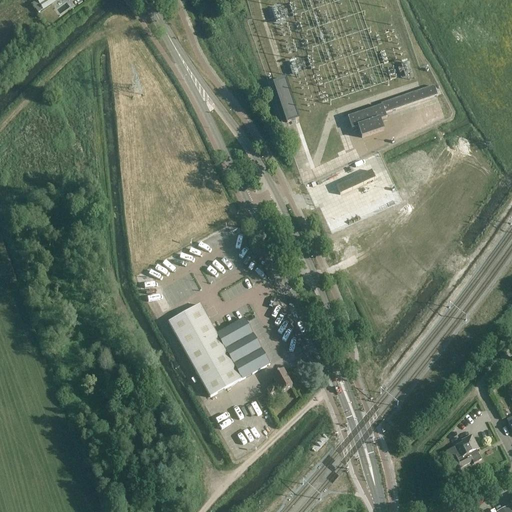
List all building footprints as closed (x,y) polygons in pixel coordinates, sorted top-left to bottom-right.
[(59,0),(36,0),(40,6),(37,8),(40,12),(43,10),(43,11),(59,0)] [(285,80),(274,84),(287,123),(298,119),(285,80)] [(435,87),(425,90),(389,103),(381,105),(382,108),(348,119),(352,131),(358,129),(362,139),(384,131),(380,121),(387,119),(385,115),(428,100),(438,97),(435,87)] [(375,180),(371,172),(336,188),(340,196),(375,180)] [(270,365),(244,320),(216,335),(200,306),(168,323),(210,399),(270,365)] [(283,372),(272,378),(276,385),(267,390),(270,396),(279,391),(282,395),(293,388),(283,372)] [(273,405),(267,394),(262,397),(268,408),(273,405)] [(234,432),(227,434),(231,448),(238,446),(234,432)] [(474,466),(482,462),(476,450),(478,449),(472,436),(461,441),(463,444),(445,453),(449,461),(452,460),(457,470),(472,463),(474,466)]
